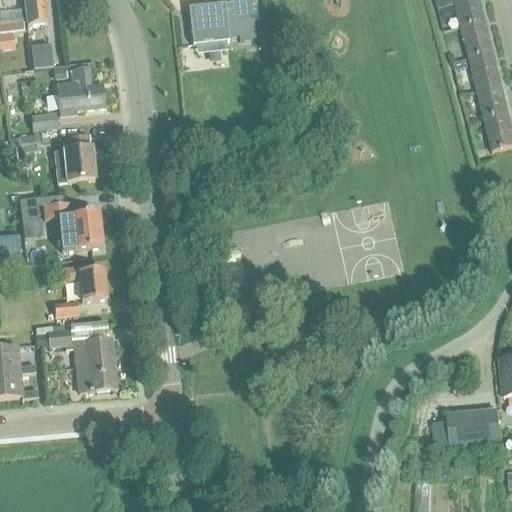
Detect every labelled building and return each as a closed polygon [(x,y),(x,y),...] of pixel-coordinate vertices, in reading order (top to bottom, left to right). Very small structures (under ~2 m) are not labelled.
[(35,0),(36,0),(24,2),(28,29),(47,27),(43,0),(35,0)] [(202,9),(187,11),(189,25),(192,49),(228,45),(228,42),(238,41),(238,45),(255,43),(253,26),(257,25),(255,13),(251,14),(250,6),(254,6),(253,0),(227,0),(228,7),(202,10),(202,9)] [(477,0),(453,0),(435,4),(437,12),(455,8),(461,31),(484,26),(477,0)] [(0,37),(23,33),(20,12),(4,15),(0,15),(0,37)] [(461,31),(468,62),(491,57),(484,26),(461,31)] [(50,48),(30,50),(33,74),(52,72),(50,48)] [(468,62),(476,93),(499,88),(491,57),(468,62)] [(75,116),(104,113),(102,90),(90,91),(88,73),(70,75),(71,87),(56,89),(59,120),(75,119),(75,116)] [(476,93),(484,124),(507,119),(499,88),(476,93)] [(511,140),(507,119),(484,124),(492,156),(511,151),(511,140)] [(55,120),(31,122),(32,135),(57,132),(55,120)] [(37,138),(8,142),(10,158),(39,154),(37,138)] [(57,143),(58,156),(53,156),(56,187),(94,184),(91,152),(89,153),(88,140),(57,143)] [(35,203),(18,206),(21,227),(38,225),(36,210),(35,203)] [(57,221),(60,255),(100,252),(97,218),(70,220),(69,207),(61,207),(43,209),(44,222),(57,221)] [(77,284),(79,306),(105,304),(102,276),(93,277),(92,272),(61,274),(62,286),(77,284)] [(52,308),(53,320),(76,318),(75,306),(52,308)] [(66,335),(34,338),(36,352),(48,351),(48,352),(64,351),(64,352),(73,352),(76,395),(94,394),(94,396),(106,395),(106,393),(113,392),(109,344),(67,347),(66,335)] [(0,350),(0,374),(14,374),(15,377),(31,376),(30,369),(14,370),(12,350),(0,350)] [(511,362),(500,364),(503,402),(511,401),(511,362)] [(14,374),(0,374),(0,401),(16,400),(16,402),(32,400),(31,392),(16,393),(15,377),(14,374)] [(433,454),(497,448),(494,416),(446,421),(447,429),(431,430),(433,454)] [(405,444),(400,462),(411,464),(415,446),(405,444)]
